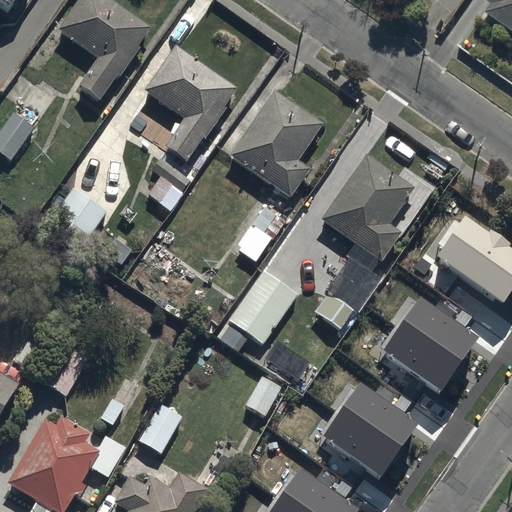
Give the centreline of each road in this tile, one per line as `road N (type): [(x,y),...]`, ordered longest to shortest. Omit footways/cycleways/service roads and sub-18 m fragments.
road 1 (residential): [(511,144),(297,0)]
road 2 (residential): [(442,511),(511,413)]
